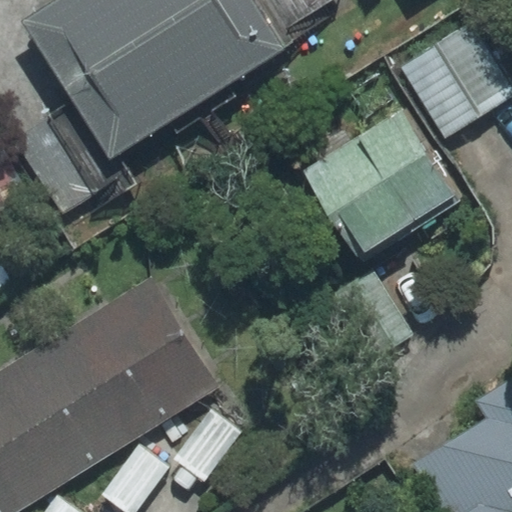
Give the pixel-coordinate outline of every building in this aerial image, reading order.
[(50,0),(36,9),(89,93),(60,112),(117,201),(153,178),(134,148),(305,39),(325,26),(316,12),(334,0),(50,0)] [(511,61),(478,8),(405,54),(457,136),(511,100),(511,61)] [(344,220),(365,206),(388,240),(475,181),(419,98),(339,152),(311,171),(344,220)] [(0,142),(0,196),(25,180),(0,142)] [(0,282),(20,271),(9,251),(0,236),(0,282)] [(164,269),(0,370),(0,511),(21,511),(233,382),(164,269)] [(254,429),(222,404),(183,455),(215,480),(254,429)] [(511,511),(511,410),(420,463),(448,511),(511,511)] [(145,511),(183,465),(151,439),(109,491),(135,511),(145,511)] [(97,511),(70,489),(51,511),(97,511)]
